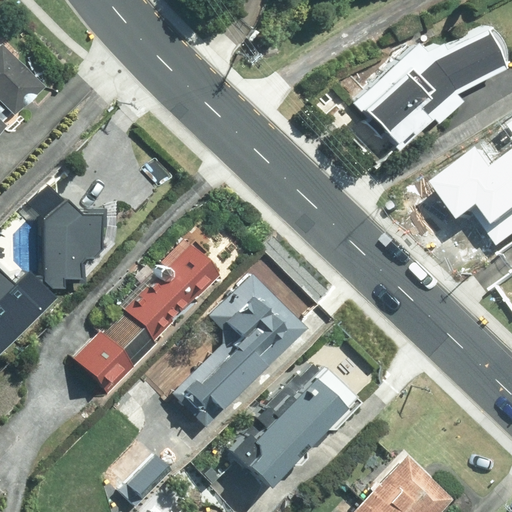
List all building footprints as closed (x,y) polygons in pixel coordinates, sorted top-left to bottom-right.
[(438,36),(422,44),(413,36),(350,99),(393,141),(424,110),(434,120),(459,94),(452,87),(501,61),(479,21),(441,41),(438,36)] [(0,31),(0,79),(23,57),(0,31)] [(498,244),(511,234),(511,144),(502,152),(511,165),(465,198),(498,244)] [(0,347),(75,270),(75,252),(94,239),(93,204),(73,205),(43,179),(27,197),(38,207),(36,270),(25,260),(8,277),(0,269),(0,347)] [(206,249),(172,212),(134,240),(146,252),(55,329),(57,342),(68,355),(86,360),(206,249)] [(281,298),(227,245),(185,288),(207,310),(146,371),(177,402),(281,298)] [(312,360),(229,444),(267,482),(355,393),(323,361),(318,366),(312,360)] [(389,511),(435,466),(393,424),(304,511),(389,511)] [(191,511),(172,493),(154,511),(153,511),(146,504),(139,511),(138,511),(191,511)]
